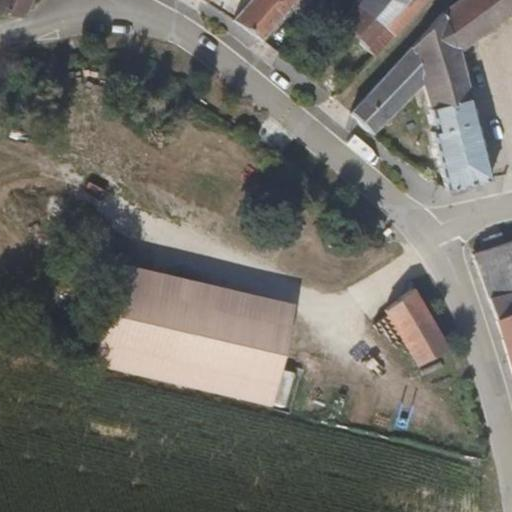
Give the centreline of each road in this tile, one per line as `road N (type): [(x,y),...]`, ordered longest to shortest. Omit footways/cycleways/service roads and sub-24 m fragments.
road 1 (unknown): [(59,180),(165,245),(251,273),(297,303),(326,307),(352,297),(423,230)]
road 2 (unclassified): [(423,230),(179,27),(98,0)]
road 3 (unclassified): [(423,230),(474,325),(511,482)]
road 4 (unknown): [(311,136),(445,0)]
